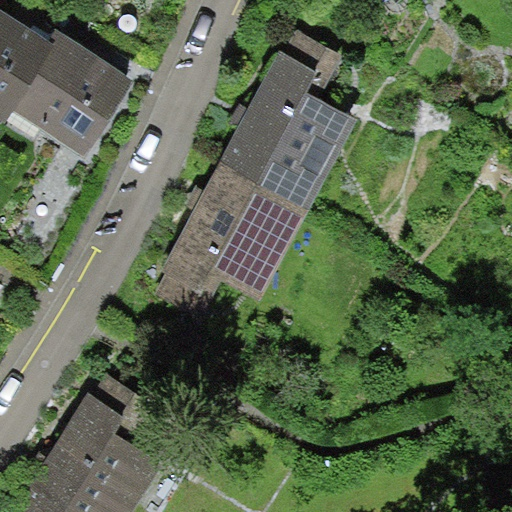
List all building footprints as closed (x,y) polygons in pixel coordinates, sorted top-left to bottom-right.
[(0,102),(5,106),(14,92),(46,41),(4,15),(0,11),(0,102)] [(47,113),(45,115),(86,141),(127,77),(79,47),(53,30),(46,41),(14,92),(47,113)] [(315,68),(297,58),(309,36),(297,30),(285,52),(282,50),(244,122),(224,158),(301,200),(349,112),(304,89),(315,68)] [(301,200),(224,158),(200,203),(166,266),(169,268),(157,290),(169,297),(181,274),(199,284),(210,263),(254,287),(301,200)] [(30,511),(118,511),(154,456),(112,429),(122,412),(112,406),(126,385),(107,373),(93,394),(91,393),(43,468),(19,505),(30,511)]
